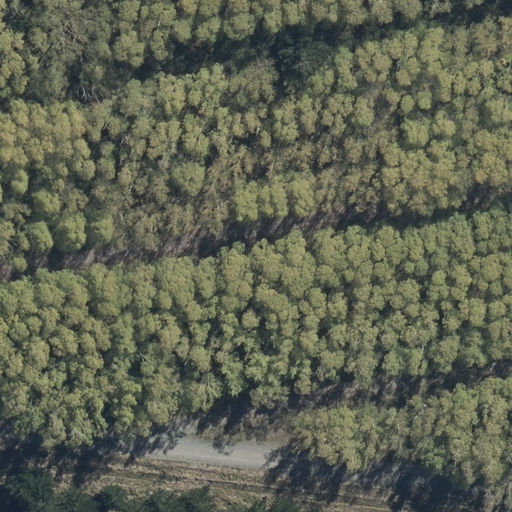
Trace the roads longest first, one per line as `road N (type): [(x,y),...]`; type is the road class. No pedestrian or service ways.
road 1 (unclassified): [(0,429),(507,490)]
road 2 (track): [(511,357),(57,436)]
